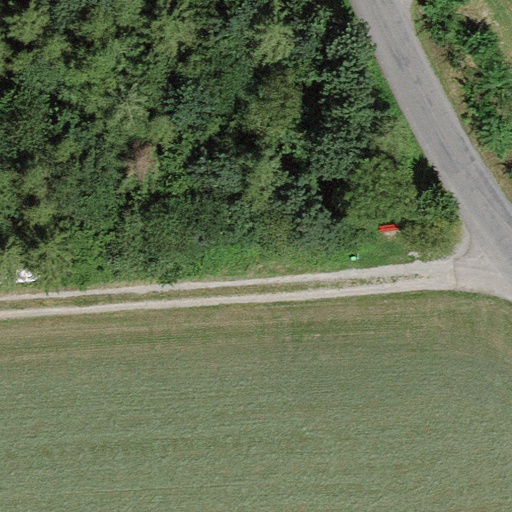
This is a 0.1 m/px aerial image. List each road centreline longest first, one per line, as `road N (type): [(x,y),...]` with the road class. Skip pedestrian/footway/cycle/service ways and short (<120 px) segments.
road 1 (track): [(0,293),(511,260)]
road 2 (unclassified): [(511,247),(416,109),(369,0)]
